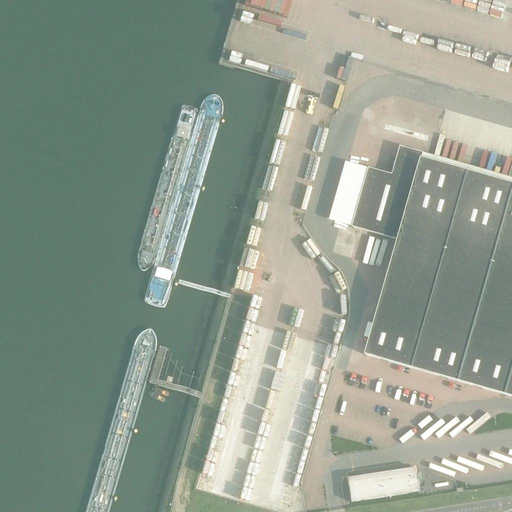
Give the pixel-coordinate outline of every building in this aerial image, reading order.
[(310,96),(291,91),(280,129),(299,135),(310,96)] [(370,169),(353,228),(398,241),(365,355),(511,397),(511,183),(507,182),(432,160),(423,158),(424,153),(401,146),(393,175),(370,169)] [(330,220),(353,228),(370,169),(346,161),(330,220)] [(243,255),(234,288),(253,293),(262,260),(243,255)] [(418,493),(414,469),(347,479),(351,503),(418,493)]
